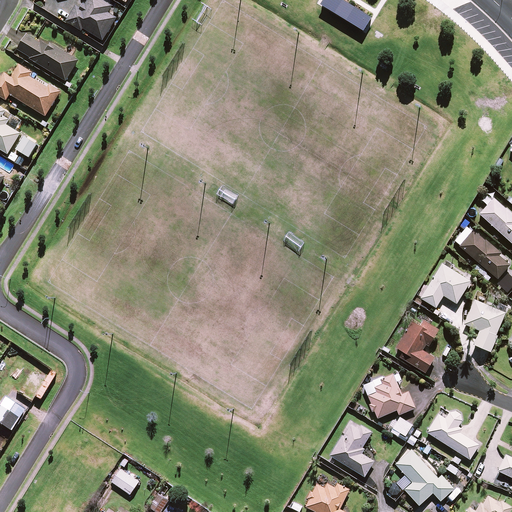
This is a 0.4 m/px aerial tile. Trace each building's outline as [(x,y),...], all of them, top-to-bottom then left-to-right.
[(115,8),(100,0),(89,0),(83,11),(76,7),(67,23),(82,32),(83,30),(104,42),(117,20),(110,16),(115,8)] [(339,0),(324,0),(321,7),(363,32),(371,18),(339,0)] [(79,61),(30,31),(18,52),(66,82),(79,61)] [(32,71),(21,64),(12,78),(3,73),(0,78),(0,97),(7,102),(11,96),(46,117),(61,92),(49,85),(47,88),(29,76),(32,71)] [(9,110),(0,104),(0,150),(9,156),(22,135),(16,132),(20,125),(22,122),(7,112),(9,110)] [(37,146),(25,138),(17,150),(29,158),(37,146)] [(22,157),(13,152),(9,160),(17,165),(22,157)] [(479,215),(507,240),(511,244),(511,214),(488,194),(482,201),(488,206),(484,210),(482,207),(478,211),(481,214),(479,215)] [(501,253),(473,231),(466,225),(460,232),(458,231),(449,242),(453,246),(456,243),(460,246),(459,248),(498,280),(510,265),(498,256),(501,253)] [(470,282),(442,265),(421,299),(436,308),(443,296),(456,304),(470,282)] [(506,312),(475,299),(465,325),(479,331),(474,346),(490,352),(506,312)] [(438,331),(423,321),(420,327),(413,322),(396,348),(403,353),(400,358),(425,373),(434,358),(425,352),(438,331)] [(401,395),(393,374),(364,386),(378,418),(397,410),(399,415),(415,409),(408,392),(401,395)] [(24,411),(7,399),(0,409),(0,425),(10,432),(24,411)] [(464,417),(452,409),(445,419),(438,415),(427,433),(470,460),(479,445),(462,434),(464,431),(458,427),(464,417)] [(418,440),(407,433),(412,425),(400,418),(393,429),(399,433),(397,436),(403,440),(414,447),(418,440)] [(371,433),(352,421),(330,456),(364,477),(374,462),(359,453),(371,433)] [(374,440),(369,445),(377,453),(382,448),(374,440)] [(438,479),(412,450),(396,465),(412,483),(404,489),(419,506),(433,493),(440,501),(453,489),(441,476),(438,479)] [(511,458),(506,455),(498,472),(511,478),(511,458)] [(139,482),(120,469),(112,482),(131,495),(139,482)] [(336,487),(326,482),(324,487),(317,484),(306,507),(315,511),(344,511),(340,510),(349,490),(337,484),(336,487)] [(400,492),(397,483),(387,487),(391,496),(400,492)] [(160,511),(168,500),(159,494),(150,508),(156,511),(160,511)] [(488,496),(483,504),(481,502),(475,511),(469,508),(466,511),(509,511),(511,508),(501,501),(500,503),(488,496)] [(300,511),(302,506),(293,502),(291,508),(299,511),(300,511)]
